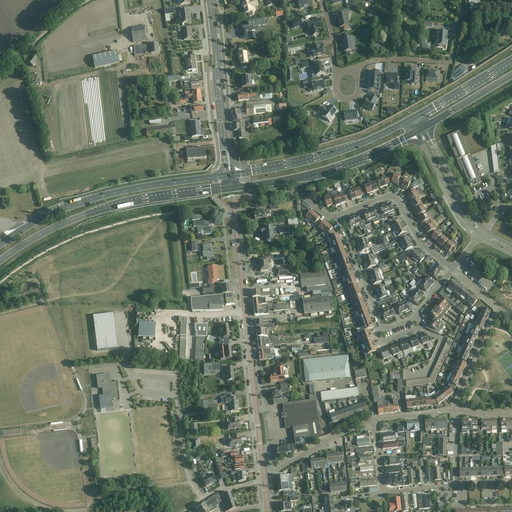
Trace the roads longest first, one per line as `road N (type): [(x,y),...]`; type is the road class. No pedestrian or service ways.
road 1 (residential): [(264,480),(233,204),(296,193),(338,215)]
road 2 (track): [(0,286),(68,243),(159,215),(228,207)]
road 3 (primary): [(225,175),(108,194),(0,244)]
road 4 (primary): [(0,259),(95,212),(219,190)]
road 5 (primary): [(412,118),(309,160),(233,174)]
road 6 (primary): [(240,187),(340,165),(415,131)]
road 7 (residential): [(338,215),(396,197),(420,242),(452,269)]
road 8 (residential): [(359,65),(448,60),(460,0)]
road 9 (residential): [(264,480),(372,420)]
road 10 (tertiary): [(415,131),(480,235)]
road 11 (tertiary): [(484,230),(461,204),(423,127)]
